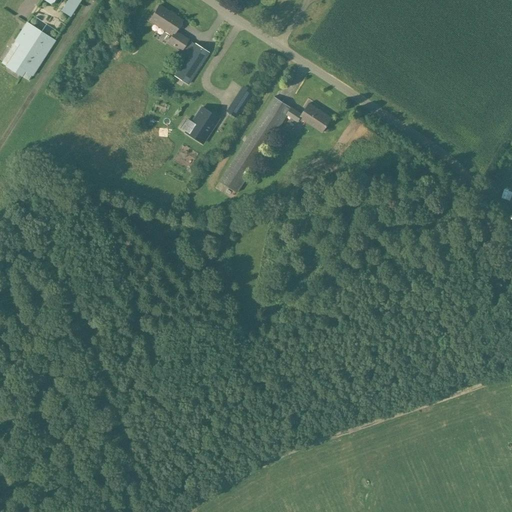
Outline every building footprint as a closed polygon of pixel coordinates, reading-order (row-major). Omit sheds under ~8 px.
[(67,0),(61,0),(59,6),(63,8),(67,0)] [(80,0),(68,0),(62,11),(70,16),(80,0)] [(189,40),(176,31),(182,21),(159,6),(149,21),(172,36),(167,43),(181,52),(189,40)] [(38,30),(27,23),(26,24),(27,25),(23,32),(21,31),(15,41),(20,44),(9,61),(13,63),(13,64),(32,76),(55,41),(44,34),(43,35),(37,31),(38,30)] [(195,44),(174,76),(188,85),(208,53),(195,44)] [(300,118),(302,115),(274,97),(219,182),(237,193),(288,116),(298,122),(300,119),(300,118)] [(244,106),(236,100),(228,112),(236,118),(244,106)] [(322,133),(332,119),(321,111),(320,112),(309,105),(302,115),(300,118),(300,119),(322,133)] [(202,144),(218,119),(202,108),(185,133),(202,144)]
